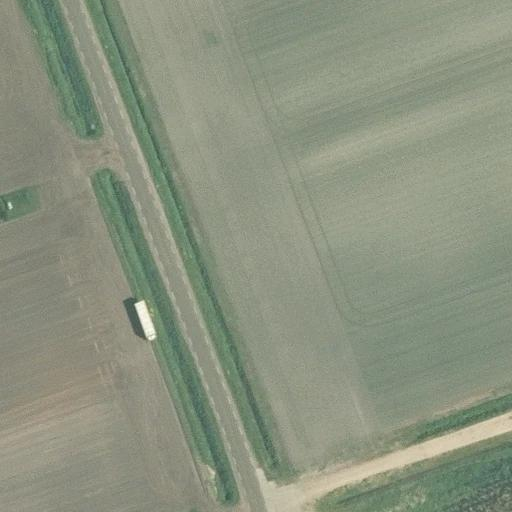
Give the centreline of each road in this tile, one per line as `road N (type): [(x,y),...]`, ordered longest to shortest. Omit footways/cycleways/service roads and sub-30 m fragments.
road 1 (unclassified): [(257,511),(69,0)]
road 2 (track): [(511,424),(298,498)]
